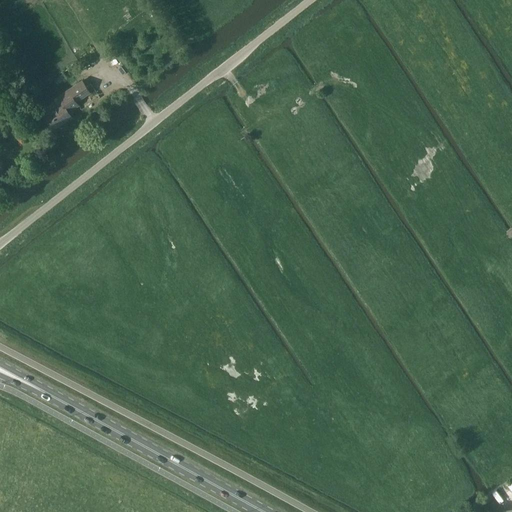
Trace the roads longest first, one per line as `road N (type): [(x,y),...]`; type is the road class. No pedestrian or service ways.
road 1 (unclassified): [(0,244),(312,0)]
road 2 (primary): [(263,511),(0,369)]
